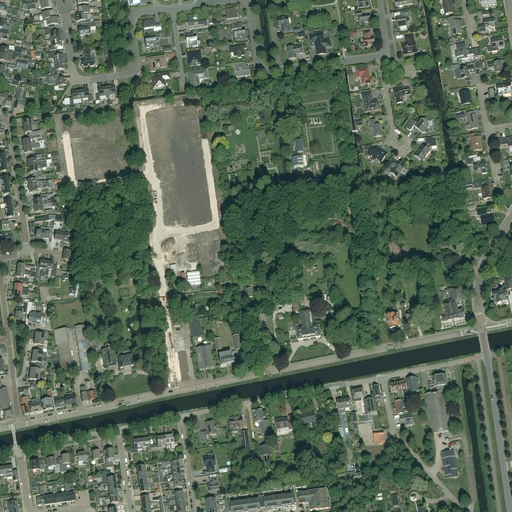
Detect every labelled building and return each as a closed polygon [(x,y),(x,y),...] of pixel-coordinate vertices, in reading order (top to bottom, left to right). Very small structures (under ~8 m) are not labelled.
[(370,7),(368,0),(358,0),(359,1),(360,8),(370,7)] [(441,0),(442,0),(443,0),(445,15),(454,13),(451,0),(441,0)] [(52,8),(51,1),(37,3),(37,5),(40,5),(41,10),(52,8)] [(79,15),(89,13),(89,14),(90,13),(89,11),(92,10),(92,8),(89,9),(89,7),(78,8),(79,15)] [(237,13),(236,14),(236,9),(225,10),(226,19),(224,19),(225,25),(232,24),(231,20),(237,19),(237,18),(238,18),(237,13)] [(53,18),(53,11),(41,13),(42,15),(39,15),(39,18),(42,17),(42,20),(43,20),(53,18)] [(403,16),(396,18),(397,23),(396,23),(397,26),(398,28),(407,26),(406,22),(409,22),(408,16),(410,15),(409,11),(402,12),(403,16)] [(356,13),(356,18),(359,18),(359,24),(371,22),(370,15),(362,16),(361,12),(356,13)] [(79,15),(75,15),(76,22),(80,21),(80,24),(90,23),(89,14),(89,13),(79,15)] [(188,24),(185,24),(186,31),(208,28),(207,21),(194,23),(193,16),(187,16),(188,24)] [(43,20),(43,22),(46,21),(47,26),(48,26),(48,29),(54,28),(54,25),(58,24),(57,17),(53,18),(43,20)] [(455,17),(448,18),(449,23),(450,23),(452,36),(462,34),(459,21),(456,21),(455,17)] [(289,25),(288,18),(278,19),(279,26),(282,26),(283,32),(290,31),(289,25)] [(486,32),(485,29),(495,27),(494,19),(484,21),(484,25),(478,26),(480,33),(486,32)] [(6,26),(7,21),(4,20),(3,24),(3,27),(0,39),(6,40),(9,27),(6,26)] [(154,21),(143,22),(143,27),(143,28),(143,29),(144,30),(153,29),(154,32),(161,31),(160,25),(155,25),(154,21)] [(96,31),(96,30),(95,23),(87,24),(87,28),(78,29),(79,36),(88,35),(88,33),(89,32),(96,31)] [(242,31),(241,26),(236,27),(235,25),(231,26),(232,34),(234,34),(235,41),(247,39),(246,32),(244,32),(244,30),(242,31)] [(51,40),(60,39),(59,32),(53,32),(53,29),(45,30),(46,36),(50,36),(51,40)] [(365,48),(365,47),(375,46),(374,38),(371,38),(370,32),(364,33),(365,39),(364,39),(364,43),(361,44),(362,48),(365,48)] [(193,33),(184,34),(185,41),(187,41),(188,48),(188,47),(198,46),(198,47),(197,36),(196,36),(194,37),(193,33)] [(314,35),(310,36),(310,42),(315,42),(317,56),(326,54),(325,48),(331,48),(329,40),(324,41),(323,33),(314,34),(314,35)] [(151,50),(153,48),(157,47),(156,43),(160,39),(159,36),(152,36),(152,40),(145,41),(146,49),(149,48),(151,50)] [(404,55),(417,53),(417,52),(418,52),(419,52),(419,51),(419,50),(418,49),(417,49),(416,49),(415,43),(414,43),(413,36),(405,37),(405,38),(406,39),(406,41),(406,42),(406,43),(407,42),(407,44),(402,45),(402,48),(402,49),(402,51),(403,52),(404,55)] [(491,40),(493,47),(487,48),(488,53),(498,51),(498,47),(499,47),(500,48),(503,48),(503,47),(504,46),(502,38),(491,40)] [(60,39),(51,40),(52,47),(49,48),(49,51),(56,50),(55,47),(61,46),(60,39)] [(458,57),(459,60),(468,58),(467,56),(474,55),(473,50),(469,51),(469,53),(467,53),(465,43),(456,45),(457,51),(456,52),(457,58),(458,57)] [(243,50),(246,49),(246,46),(229,48),(230,54),(233,53),(234,57),(238,57),(238,59),(242,58),(241,56),(245,56),(244,51),(243,51),(243,50)] [(295,47),(287,48),(288,60),(292,59),(293,60),(294,60),(295,60),(296,59),(297,59),(296,55),(303,54),(302,47),(295,48),(295,47)] [(1,48),(0,52),(0,54),(15,57),(15,54),(12,53),(8,52),(8,49),(1,48)] [(85,61),(82,61),(83,67),(84,68),(94,66),(96,64),(94,53),(90,54),(90,51),(83,52),(84,58),(85,58),(85,60),(85,61)] [(53,59),(54,64),(63,62),(62,55),(56,56),(56,52),(48,53),(49,60),(53,59)] [(201,60),(200,52),(188,53),(189,59),(188,59),(189,66),(197,65),(202,65),(201,59),(201,60)] [(11,60),(14,60),(15,57),(0,54),(0,60),(6,62),(6,61),(10,62),(11,60)] [(150,72),(155,71),(154,63),(160,62),(160,64),(160,68),(163,67),(166,67),(164,56),(147,59),(147,62),(148,62),(149,64),(150,72)] [(488,64),(489,69),(494,68),(495,73),(503,72),(501,61),(493,63),(488,64)] [(63,62),(54,64),(54,68),(51,68),(52,75),(58,74),(58,70),(64,70),(63,62)] [(249,71),(248,67),(241,68),(241,69),(240,69),(239,64),(234,65),(235,73),(236,73),(236,78),(250,76),(249,71)] [(459,67),(459,69),(456,70),(457,80),(465,78),(466,82),(471,81),(469,74),(474,73),(473,67),(467,68),(464,68),(463,66),(459,67)] [(368,68),(357,70),(358,77),(361,77),(362,80),(363,81),(364,85),(371,83),(372,83),(372,82),(372,81),(372,80),(372,79),(371,79),(370,79),(368,68)] [(206,70),(190,73),(190,77),(191,77),(191,79),(192,87),(199,86),(198,79),(207,78),(206,70)] [(153,86),(154,86),(156,88),(157,89),(157,88),(164,87),(165,86),(164,84),(165,84),(164,80),(169,79),(169,74),(159,75),(159,77),(153,78),(152,79),(153,80),(153,81),(152,81),(154,82),(154,84),(153,84),(153,85),(153,86)] [(59,76),(53,77),(53,80),(55,80),(56,87),(58,87),(58,90),(63,89),(63,86),(66,85),(65,78),(60,79),(59,76)] [(497,87),(498,96),(511,93),(511,92),(511,86),(511,85),(511,81),(510,82),(503,83),(504,87),(502,87),(502,86),(497,87)] [(109,87),(106,88),(107,96),(115,95),(116,99),(119,99),(118,92),(115,93),(114,86),(109,86),(109,87)] [(107,96),(106,88),(103,88),(103,87),(98,88),(99,95),(95,95),(96,102),(100,101),(99,97),(107,96)] [(26,100),(22,99),(24,89),(20,88),(17,103),(18,103),(16,109),(24,110),(26,100)] [(396,90),(394,90),(395,98),(396,98),(397,104),(403,103),(402,97),(403,97),(403,96),(410,95),(409,88),(402,90),(402,89),(398,89),(398,90),(396,91),(396,90)] [(83,91),(80,91),(81,99),(88,98),(89,103),(93,102),(92,96),(88,96),(88,89),(83,90),(83,91)] [(81,99),(80,91),(76,92),(76,91),(71,92),(72,98),(69,99),(70,105),(73,105),(73,100),(81,99)] [(470,96),(469,91),(459,93),(460,98),(461,97),(462,105),(471,104),(470,99),(471,99),(470,99),(469,96),(470,96)] [(3,95),(2,101),(5,102),(4,107),(10,108),(12,99),(8,99),(9,93),(4,92),(4,95),(3,95)] [(372,102),(371,93),(362,95),(363,100),(364,100),(366,112),(380,110),(379,103),(377,104),(377,101),(372,102)] [(478,121),(477,115),(473,116),(473,112),(466,114),(467,117),(468,117),(469,123),(470,122),(470,125),(468,125),(466,127),(467,129),(469,130),(470,129),(470,130),(479,128),(478,123),(477,123),(477,121),(478,121)] [(415,122),(412,120),(405,128),(410,132),(414,127),(422,133),(426,133),(426,132),(425,131),(428,128),(429,128),(428,122),(426,120),(421,121),(420,121),(417,119),(415,122)] [(375,120),(370,121),(371,126),(372,126),(374,138),(382,137),(381,130),(380,125),(377,125),(375,120)] [(473,151),(483,150),(482,144),(481,144),(481,141),(480,137),(476,138),(476,134),(468,135),(469,139),(470,139),(473,151)] [(509,144),(510,152),(511,151),(511,139),(511,140),(511,139),(508,139),(508,138),(497,140),(498,146),(509,144)] [(302,140),(295,141),(296,145),(297,152),(303,152),(302,140)] [(435,141),(433,141),(426,142),(426,145),(425,146),(424,147),(423,147),(419,152),(418,152),(415,156),(422,161),(430,151),(428,150),(430,147),(436,147),(435,141)] [(372,148),(368,155),(375,160),(376,158),(381,162),(384,159),(385,159),(385,158),(387,154),(383,151),(382,152),(377,148),(375,150),(372,148)] [(305,179),(302,156),(291,157),(293,167),(294,167),(294,169),(293,169),(295,181),(299,180),(305,179)] [(473,158),(473,159),(466,160),(467,165),(474,164),(475,171),(481,170),(482,174),(487,173),(485,162),(480,162),(480,163),(477,163),(474,163),(473,158)] [(393,161),(389,166),(394,169),(391,173),(396,178),(405,166),(399,162),(398,164),(393,161)] [(46,164),(29,167),(30,173),(34,173),(34,176),(38,176),(41,175),(40,172),(37,172),(37,169),(43,168),(46,167),(46,164)] [(38,176),(34,176),(31,177),(32,180),(28,181),(29,187),(41,185),(40,182),(35,182),(35,180),(38,179),(38,176)] [(8,186),(7,177),(6,177),(4,177),(4,178),(1,178),(1,179),(0,179),(0,182),(0,183),(2,183),(2,187),(8,186)] [(484,182),(478,183),(473,184),(474,190),(482,188),(483,199),(491,198),(490,192),(489,190),(490,190),(489,187),(485,188),(484,182)] [(41,185),(29,187),(30,193),(37,192),(36,189),(41,189),(41,185)] [(331,190),(331,194),(332,197),(334,197),(344,195),(343,188),(331,190)] [(43,212),(42,209),(52,207),(51,204),(47,204),(42,205),(34,206),(35,213),(43,212)] [(477,211),(478,214),(478,216),(481,215),(482,217),(481,217),(483,225),(488,224),(494,223),(493,215),(486,216),(486,214),(485,209),(477,211)] [(335,218),(333,225),(341,228),(342,226),(347,228),(346,231),(357,235),(359,230),(352,227),(352,226),(343,223),(344,221),(335,218)] [(43,228),(42,239),(48,240),(49,235),(51,235),(52,235),(53,229),(49,228),(49,229),(46,228),(43,228)] [(65,231),(62,230),(61,241),(63,241),(63,243),(68,243),(69,239),(67,239),(68,235),(65,234),(65,231)] [(3,236),(3,242),(12,241),(12,240),(12,237),(11,235),(10,232),(2,233),(3,236)] [(69,255),(74,256),(74,253),(76,254),(76,250),(70,250),(70,252),(64,251),(62,260),(69,261),(69,255)] [(189,251),(178,251),(179,262),(189,262),(189,251)] [(24,272),(17,271),(17,274),(16,274),(16,277),(17,277),(20,278),(20,282),(27,282),(27,279),(23,278),(23,275),(27,276),(28,275),(30,275),(31,275),(31,273),(24,272)] [(189,273),(187,273),(188,282),(188,283),(188,286),(190,286),(195,285),(200,285),(199,272),(189,273)] [(75,276),(55,278),(58,300),(78,297),(75,279),(75,278),(75,276)] [(14,291),(28,293),(29,290),(22,289),(22,286),(15,284),(14,291)] [(494,294),(494,299),(493,299),(494,304),(497,304),(502,303),(502,302),(508,301),(507,292),(506,292),(505,286),(501,286),(502,291),(500,292),(500,293),(494,294)] [(458,311),(457,303),(466,301),(463,287),(452,290),(449,290),(452,302),(450,302),(450,301),(449,301),(445,301),(446,305),(444,305),(446,317),(442,317),(443,321),(447,321),(460,318),(464,317),(463,315),(464,315),(464,314),(465,314),(464,310),(458,311)] [(28,296),(28,293),(14,291),(13,297),(19,298),(19,301),(22,302),(23,299),(21,298),(21,295),(28,296)] [(403,310),(401,302),(395,303),(396,307),(390,309),(391,312),(403,310)] [(28,304),(27,304),(24,304),(23,309),(16,308),(16,312),(14,312),(14,315),(15,315),(14,320),(21,321),(22,313),(26,314),(28,304)] [(419,305),(413,306),(415,316),(421,314),(419,305)] [(311,326),(313,326),(311,311),(307,312),(308,321),(306,321),(307,326),(308,325),(310,337),(315,336),(315,338),(316,338),(314,329),(312,329),(311,326)] [(29,316),(28,322),(32,323),(40,325),(41,319),(41,314),(30,312),(29,316)] [(303,327),(303,328),(306,327),(306,330),(302,331),(304,340),(304,338),(310,337),(308,325),(307,326),(306,321),(308,321),(307,312),(301,313),(303,327)] [(413,312),(408,313),(409,316),(405,317),(407,328),(416,326),(413,312)] [(401,327),(400,323),(398,314),(387,316),(390,330),(392,331),(395,331),(396,329),(396,328),(401,327)] [(203,337),(200,320),(190,322),(193,339),(203,337)] [(297,330),(298,341),(304,340),(302,331),(306,330),(306,327),(303,328),(303,327),(300,328),(299,323),(294,324),(295,329),(297,328),(297,330)] [(90,349),(87,334),(86,325),(75,327),(81,372),(90,370),(87,350),(90,349)] [(314,329),(316,338),(321,337),(319,326),(313,327),(313,326),(311,326),(312,329),(314,329)] [(53,330),(56,345),(57,345),(62,375),(74,373),(67,328),(53,330)] [(35,334),(34,339),(44,341),(45,335),(45,332),(39,331),(39,335),(35,334)] [(241,336),(234,337),(236,351),(243,350),(241,336)] [(37,345),(37,349),(43,349),(43,346),(44,346),(44,341),(34,339),(34,345),(37,345)] [(103,356),(102,356),(103,360),(104,360),(105,365),(116,363),(113,344),(109,345),(109,344),(107,344),(105,345),(104,348),(105,350),(102,351),(103,356)] [(211,346),(195,349),(199,371),(216,367),(214,361),(212,361),(210,352),(212,351),(211,346)] [(33,351),(32,357),(42,358),(42,353),(42,352),(43,349),(37,349),(36,352),(33,351)] [(218,353),(220,359),(221,366),(223,368),(225,367),(226,365),(233,363),(233,364),(238,363),(237,359),(232,360),(231,352),(223,354),(222,352),(218,353)] [(118,357),(119,362),(120,369),(133,366),(131,354),(118,357)] [(35,363),(35,366),(40,367),(41,364),(41,361),(44,361),(44,359),(42,358),(32,357),(31,362),(35,363)] [(30,374),(40,376),(40,370),(40,369),(43,370),(44,367),(40,367),(35,366),(34,369),(30,369),(30,374)] [(41,376),(40,376),(30,374),(29,379),(33,380),(32,383),(38,384),(38,381),(39,381),(39,378),(41,378),(41,376)] [(424,395),(431,435),(451,431),(444,392),(443,392),(442,389),(447,388),(445,375),(444,375),(443,374),(441,374),(440,376),(433,377),(434,388),(436,387),(437,393),(424,395)] [(416,378),(407,380),(409,393),(418,391),(417,383),(419,383),(418,379),(416,379),(416,378)] [(403,391),(401,381),(390,383),(392,392),(403,391)] [(0,410),(3,410),(10,409),(10,406),(9,406),(8,402),(9,402),(6,388),(2,389),(0,382),(0,410)] [(91,389),(90,382),(85,383),(86,390),(87,390),(88,392),(87,392),(89,401),(95,399),(94,396),(96,396),(95,391),(90,392),(90,389),(91,389)] [(378,386),(372,387),(375,400),(381,399),(378,386)] [(80,394),(82,402),(88,401),(86,392),(86,393),(85,387),(80,388),(81,394),(80,394)] [(361,399),(364,398),(362,389),(353,391),(355,402),(361,401),(361,399)] [(52,398),(52,396),(51,391),(47,391),(48,398),(40,400),(43,411),(53,408),(51,398),(52,398)] [(65,398),(66,406),(76,404),(74,396),(73,397),(72,393),(66,394),(67,398),(65,398)] [(28,404),(26,397),(21,398),(23,407),(21,407),(22,411),(23,410),(24,415),(25,415),(26,416),(28,415),(28,414),(29,414),(29,411),(28,409),(28,404)] [(62,397),(58,398),(54,399),(54,400),(54,401),(55,408),(64,406),(62,397)] [(343,400),(346,413),(346,411),(349,411),(352,411),(349,398),(343,400)] [(374,399),(368,400),(364,400),(367,413),(370,413),(377,411),(374,399)] [(343,400),(337,401),(339,414),(346,413),(343,400)] [(401,401),(396,402),(398,414),(404,413),(401,401)] [(3,410),(5,421),(12,419),(10,409),(3,410)] [(262,410),(252,412),(254,423),(260,422),(262,434),(271,432),(269,420),(264,421),(262,410)] [(300,415),(302,424),(314,422),(315,423),(324,421),(323,415),(315,417),(314,413),(308,414),(308,413),(300,415)] [(400,424),(412,422),(412,417),(411,415),(399,417),(400,424)] [(237,431),(237,429),(243,428),(242,418),(239,419),(239,417),(229,418),(230,427),(229,427),(230,432),(236,432),(237,431)] [(275,420),(277,430),(288,427),(289,429),(293,429),(292,422),(288,423),(288,418),(283,419),(283,418),(275,420)] [(201,432),(203,439),(206,439),(206,435),(217,433),(216,430),(218,429),(217,425),(215,425),(214,421),(211,422),(211,421),(208,421),(208,422),(206,423),(207,431),(201,432)] [(242,448),(243,448),(250,447),(248,431),(242,432),(243,442),(241,442),(242,448)] [(165,436),(166,445),(170,444),(171,449),(177,448),(176,443),(173,443),(172,435),(171,436),(171,435),(167,435),(167,436),(165,436)] [(154,446),(154,451),(161,450),(160,445),(166,445),(165,436),(161,437),(161,436),(157,436),(158,437),(156,438),(157,445),(154,446)] [(149,446),(148,439),(147,439),(147,438),(143,438),(144,439),(141,440),(142,448),(147,447),(147,452),(154,451),(154,446),(149,446)] [(142,450),(142,448),(141,440),(137,440),(137,439),(134,440),(134,441),(133,441),(134,448),(130,449),(131,454),(137,453),(137,451),(142,450)] [(259,457),(272,455),(271,450),(270,450),(270,446),(261,447),(262,451),(258,452),(259,457)] [(106,460),(105,460),(106,466),(113,465),(112,459),(114,459),(113,449),(105,450),(106,460)] [(453,450),(441,452),(446,478),(458,476),(453,450)] [(92,452),(94,460),(97,459),(98,465),(104,464),(103,457),(100,458),(99,451),(92,452)] [(86,460),(85,453),(84,453),(84,452),(83,452),(81,452),(80,453),(81,453),(77,454),(78,457),(74,458),(75,464),(76,466),(78,465),(79,464),(79,462),(82,462),(82,465),(85,465),(86,470),(90,470),(89,459),(86,460)] [(61,472),(60,472),(60,473),(67,472),(66,464),(69,463),(68,455),(62,456),(63,463),(59,463),(60,466),(61,472)] [(214,456),(203,458),(204,466),(207,466),(208,473),(214,472),(213,465),(215,465),(214,456)] [(60,466),(55,467),(54,458),(47,459),(48,468),(53,467),(54,473),(60,472),(61,472),(60,466)] [(39,460),(30,461),(32,470),(39,469),(39,470),(45,470),(44,465),(39,465),(39,460)] [(6,478),(13,477),(13,481),(18,481),(17,471),(12,472),(12,469),(13,469),(12,466),(11,465),(7,466),(8,467),(5,467),(6,478)] [(338,473),(339,478),(332,480),(333,484),(347,480),(345,471),(338,473)] [(115,477),(107,478),(107,481),(104,481),(105,485),(108,485),(116,484),(115,477)] [(216,477),(209,478),(210,484),(207,484),(208,492),(219,491),(218,483),(217,483),(216,477)] [(330,501),(328,501),(326,489),(298,493),(300,505),(309,504),(310,511),(331,508),(330,501)] [(44,494),(44,490),(40,491),(40,495),(39,495),(40,498),(36,498),(36,496),(32,496),(33,503),(37,503),(37,506),(44,505),(43,498),(42,495),(44,494)] [(175,496),(176,499),(183,498),(182,492),(178,492),(178,491),(172,492),(172,496),(175,496)] [(262,497),(260,497),(261,502),(262,507),(262,508),(265,508),(265,510),(268,509),(269,511),(278,510),(277,510),(277,508),(283,507),(283,509),(283,510),(292,508),(291,506),(295,506),(294,504),(296,504),(296,502),(294,492),(292,492),(293,494),(284,495),(264,498),(264,496),(262,497)] [(397,495),(391,496),(392,506),(399,505),(397,495)] [(259,499),(233,502),(230,503),(230,501),(228,501),(230,511),(229,511),(257,511),(261,510),(260,509),(262,508),(262,507),(260,497),(258,497),(259,499)]
